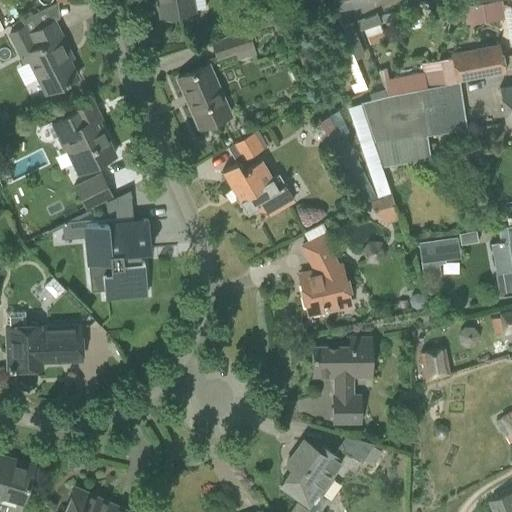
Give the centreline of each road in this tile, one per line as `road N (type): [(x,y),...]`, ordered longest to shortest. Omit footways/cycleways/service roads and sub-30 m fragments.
road 1 (residential): [(177,372),(210,274),(125,81),(112,0)]
road 2 (residential): [(0,416),(64,427),(109,419),(177,372)]
